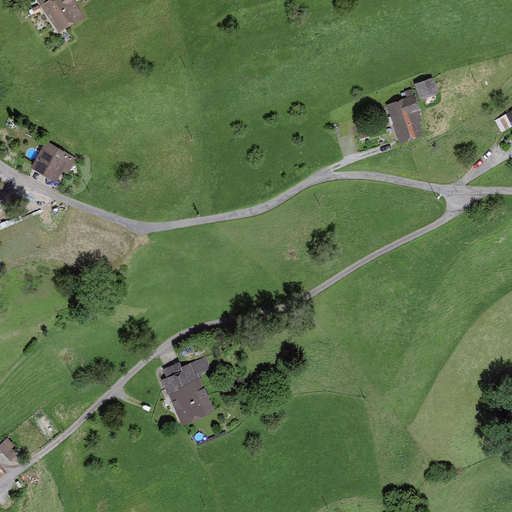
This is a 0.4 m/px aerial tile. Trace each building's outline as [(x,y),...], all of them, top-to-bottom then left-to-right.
[(44,0),(49,7),(48,7),(61,26),(76,16),(79,21),(84,17),(81,12),(75,4),(76,3),(74,0),(44,0)] [(431,78),(417,83),(421,95),(435,90),(431,78)] [(413,96),(387,105),(394,122),(396,121),(403,137),(425,129),(413,96)] [(511,111),(509,113),(508,112),(496,119),(501,128),(511,122),(511,111)] [(68,155),(47,143),(35,165),(55,177),(68,155)] [(210,367),(205,356),(182,365),(180,361),(164,368),(168,378),(163,380),(168,390),(172,388),(179,405),(176,406),(180,417),(211,404),(197,371),(210,367)] [(14,446),(7,439),(0,445),(0,449),(9,459),(15,452),(11,448),(14,446)]
